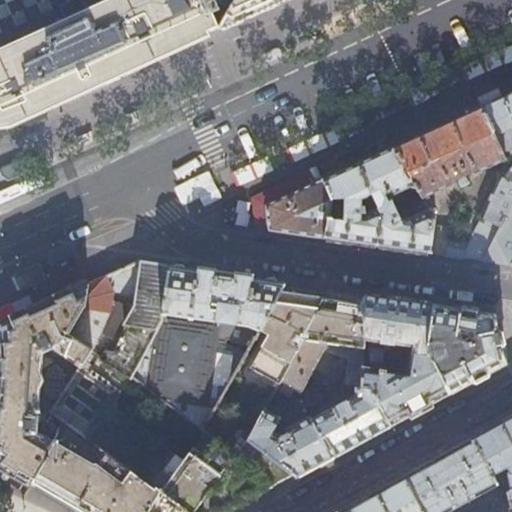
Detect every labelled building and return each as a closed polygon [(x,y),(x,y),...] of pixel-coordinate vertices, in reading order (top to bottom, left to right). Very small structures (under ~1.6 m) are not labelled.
[(0,0),(0,124),(8,123),(16,120),(42,108),(79,91),(122,71),(218,27),(232,0),(0,0)] [(232,0),(218,27),(223,25),(227,18),(234,20),(244,15),(263,7),(277,0),(232,0)] [(511,92),(480,107),(499,146),(511,139),(511,92)] [(506,159),(499,146),(480,107),(438,126),(392,147),(423,198),(459,181),(462,186),(470,183),(467,177),(506,159)] [(0,139),(20,138),(50,124),(42,108),(16,120),(8,123),(0,124),(0,139)] [(377,154),(357,163),(380,212),(377,246),(398,249),(428,253),(431,225),(433,214),(423,198),(392,147),(377,154)] [(340,171),(324,179),(332,196),(345,195),(344,217),(329,216),(327,216),(325,238),(345,241),(377,246),(380,212),(357,163),(340,171)] [(17,165),(3,172),(6,179),(20,172),(17,165)] [(511,166),(503,175),(511,181),(511,166)] [(298,190),(314,183),(309,172),(252,198),(256,228),(269,230),(265,205),(298,190)] [(483,261),(511,203),(511,181),(503,175),(500,174),(480,214),(484,216),(470,244),(445,241),(447,227),(431,225),(428,253),(454,257),(483,261)] [(324,179),(314,183),(298,190),(265,205),(269,230),(287,232),(325,238),(327,216),(329,216),(332,196),(324,179)] [(511,203),(483,261),(507,264),(511,254),(511,203)] [(69,257),(54,259),(55,267),(70,265),(69,257)] [(87,285),(83,308),(66,336),(90,351),(52,412),(66,422),(88,439),(130,377),(161,321),(169,266),(154,264),(139,261),(121,270),(87,285)] [(229,275),(169,266),(161,321),(130,377),(201,430),(242,358),(243,359),(245,354),(239,348),(215,345),(216,336),(219,336),(221,324),(250,329),(242,345),(249,348),(258,331),(282,288),(285,283),(229,275)] [(83,308),(87,285),(40,307),(5,323),(0,325),(0,346),(0,351),(1,357),(1,367),(1,376),(0,391),(0,464),(10,470),(32,483),(64,431),(46,420),(46,412),(52,412),(90,351),(66,336),(83,308)] [(300,340),(324,294),(300,290),(282,288),(258,331),(265,335),(247,368),(277,384),(278,382),(285,367),(287,367),(301,341),(300,340)] [(324,294),(300,340),(301,341),(287,367),(285,367),(278,382),(293,389),(294,390),(298,392),(325,342),(330,343),(361,348),(361,342),(411,349),(426,351),(433,305),(393,299),(351,293),(327,289),(324,294)] [(441,306),(433,305),(426,351),(450,395),(506,364),(500,336),(495,314),(474,311),(441,306)] [(450,395),(426,351),(411,349),(410,355),(408,355),(405,379),(371,375),(371,370),(360,368),(359,387),(366,386),(391,427),(424,409),(450,395)] [(289,398),(293,389),(278,382),(277,384),(273,390),(289,398)] [(356,396),(311,421),(321,438),(324,437),(336,457),(360,444),(391,427),(366,386),(359,387),(353,387),(356,396)] [(181,462),(109,408),(88,439),(189,511),(225,511),(229,510),(263,492),(275,485),(223,447),(215,440),(205,454),(193,446),(181,462)] [(280,418),(263,409),(248,437),(246,440),(294,475),(298,478),(312,470),(336,457),(324,437),(321,438),(311,421),(310,418),(288,429),(287,432),(289,435),(284,438),(273,432),(280,418)] [(471,439),(490,474),(505,466),(508,470),(506,472),(509,491),(511,490),(511,416),(501,423),(471,439)] [(66,422),(64,431),(32,483),(53,495),(83,511),(189,511),(88,439),(66,422)] [(294,475),(246,440),(248,437),(246,433),(245,432),(243,431),(242,430),(240,430),(238,430),(236,431),(234,433),(223,447),(275,485),(283,481),(294,475)] [(445,511),(496,484),(490,474),(471,439),(439,457),(404,476),(424,511),(445,511)] [(377,491),(338,511),(424,511),(404,476),(377,491)] [(489,511),(484,502),(464,511),(489,511)]
